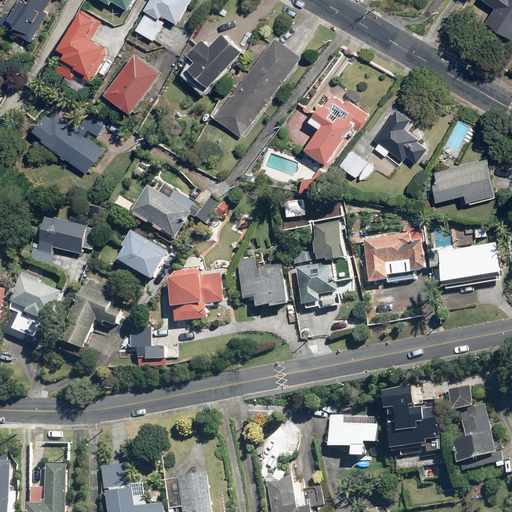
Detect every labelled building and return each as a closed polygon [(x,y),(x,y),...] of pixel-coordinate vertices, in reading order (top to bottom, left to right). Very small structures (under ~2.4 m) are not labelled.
[(55,0),(22,0),(14,14),(10,12),(3,22),(37,43),(55,14),(49,10),(55,0)] [(110,0),(117,3),(118,2),(135,11),(140,0),(110,0)] [(154,0),(150,9),(166,19),(168,15),(183,23),(196,0),(154,0)] [(511,0),(493,0),(503,6),(491,23),(511,37),(511,0)] [(106,22),(85,10),(63,48),(71,53),(60,71),(77,81),(84,69),(96,76),(113,45),(98,37),(106,22)] [(168,23),(149,11),(138,28),(158,40),(168,23)] [(210,94),(250,50),(229,31),(217,44),(210,37),(196,53),(192,50),(185,58),(191,64),(185,72),(210,94)] [(213,113),(219,118),(246,138),(305,57),(278,38),(237,94),(230,89),(213,113)] [(140,113),(160,85),(163,87),(172,75),(169,73),(170,72),(142,52),(112,93),(140,113)] [(118,61),(110,56),(101,73),(109,78),(118,61)] [(0,71),(0,111),(17,81),(0,71)] [(373,114),(351,98),(348,103),(339,97),(334,103),(329,99),(315,119),(327,127),(309,153),(324,164),(328,158),(335,162),(357,131),(360,133),(373,114)] [(417,119),(402,107),(379,138),(384,142),(378,149),(401,166),(405,160),(407,162),(411,156),(421,164),(433,148),(424,141),(426,139),(410,128),(417,119)] [(47,140),(90,173),(108,149),(60,112),(55,118),(49,114),(38,130),(49,138),(47,140)] [(91,114),(83,125),(102,137),(109,126),(91,114)] [(371,163),(354,151),(343,165),(360,177),(371,163)] [(504,195),(493,156),(438,172),(441,184),(437,185),(442,202),(472,193),(475,203),(504,195)] [(137,212),(178,239),(195,213),(154,186),(137,212)] [(52,217),(45,245),(86,255),(87,250),(97,252),(101,232),(93,230),(93,227),(52,217)] [(345,220),(318,225),(324,262),(300,266),(307,311),(345,304),(344,296),(360,293),(358,280),(359,280),(355,256),(351,257),(345,220)] [(408,233),(367,240),(375,285),(394,282),(393,276),(432,269),(425,226),(407,229),(408,233)] [(501,229),(478,227),(476,237),(499,240),(501,229)] [(174,254),(136,231),(127,246),(129,247),(120,262),(128,266),(130,263),(158,280),(174,254)] [(503,243),(443,253),(449,285),(509,275),(503,243)] [(59,251),(39,246),(36,258),(56,263),(59,251)] [(256,254),(238,258),(249,302),(260,299),(263,311),(277,307),(278,309),(296,305),(286,265),(260,272),(256,254)] [(176,282),(176,283),(177,288),(170,288),(171,309),(180,308),(180,321),(212,320),(212,307),(219,307),(219,304),(228,304),(227,274),(205,275),(205,274),(204,273),(204,272),(204,271),(203,271),(203,270),(202,270),(201,269),(200,269),(199,269),(198,269),(197,269),(196,269),(195,269),(195,270),(194,270),(193,271),(193,272),(192,272),(192,273),(186,273),(185,273),(185,272),(184,272),(183,272),(182,272),(182,271),(181,271),(180,271),(179,272),(178,272),(177,273),(176,274),(175,275),(175,276),(175,277),(175,278),(175,279),(175,280),(175,281),(176,282)] [(44,279),(27,273),(16,302),(20,304),(9,334),(44,347),(65,292),(43,284),(44,279)] [(119,287),(88,277),(64,347),(88,355),(98,325),(118,332),(125,312),(112,308),(119,287)] [(0,319),(5,320),(9,288),(0,287),(0,319)] [(158,331),(133,330),(132,349),(140,349),(139,366),(169,369),(170,347),(157,346),(158,331)] [(437,383),(389,391),(398,448),(446,441),(437,383)] [(453,388),(457,410),(479,406),(475,384),(453,388)] [(381,417),(333,414),(332,447),(357,447),(357,455),(372,456),(372,441),(383,441),(384,423),(381,423),(381,417)] [(500,462),(486,415),(472,419),(474,428),(462,431),(467,446),(455,449),(462,473),(500,462)] [(0,511),(18,511),(20,490),(12,489),(14,460),(0,459),(0,511)] [(134,463),(104,466),(107,490),(137,487),(134,463)] [(70,511),(69,464),(50,464),(50,500),(47,500),(47,487),(32,487),(32,511),(70,511)] [(186,511),(217,511),(211,472),(181,477),(186,511)] [(318,511),(317,505),(303,508),(295,474),(269,479),(275,511),(318,511)] [(137,487),(112,490),(113,511),(168,511),(168,502),(148,504),(148,496),(138,497),(137,487)]
